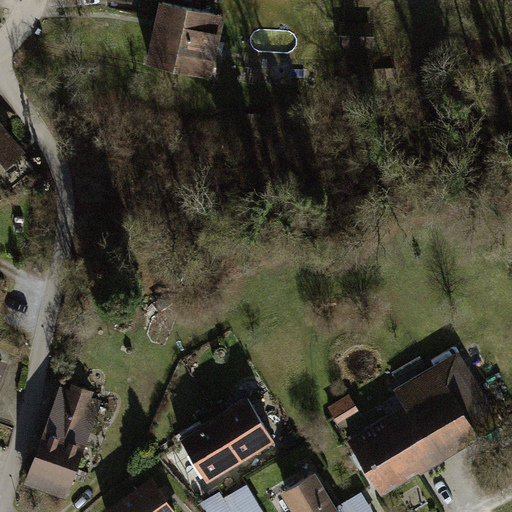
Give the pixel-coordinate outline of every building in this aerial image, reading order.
[(213,12),(165,2),(152,60),(200,71),(213,12)] [(347,21),(346,46),(378,48),(379,22),(347,21)] [(0,126),(0,161),(18,148),(0,126)] [(408,406),(352,440),(382,490),(496,420),(457,357),(399,392),(408,406)] [(61,387),(28,476),(65,490),(99,401),(61,387)] [(247,396),(215,415),(241,457),(273,438),(247,396)] [(241,457),(215,415),(183,434),(209,476),(241,457)] [(337,511),(314,473),(285,490),(298,511),(337,511)] [(177,511),(154,478),(105,511),(177,511)] [(265,511),(255,484),(209,501),(213,511),(265,511)]
